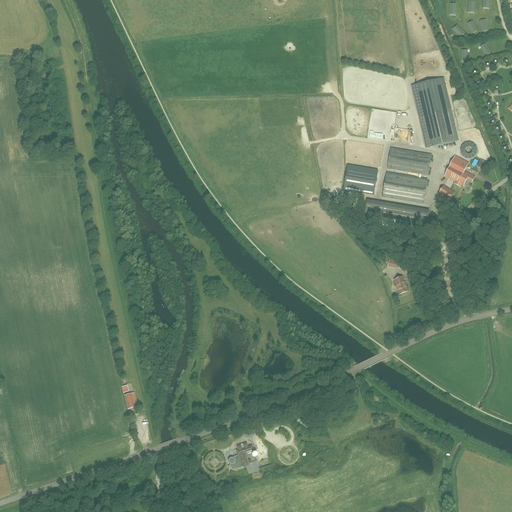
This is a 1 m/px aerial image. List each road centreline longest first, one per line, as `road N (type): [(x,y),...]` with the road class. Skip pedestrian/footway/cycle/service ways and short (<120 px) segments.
road 1 (tertiary): [(0,503),(256,415),(469,318)]
road 2 (track): [(64,0),(81,40),(110,242),(153,437)]
road 3 (track): [(352,370),(435,429),(511,459)]
road 4 (unclassified): [(469,318),(458,218),(511,175)]
